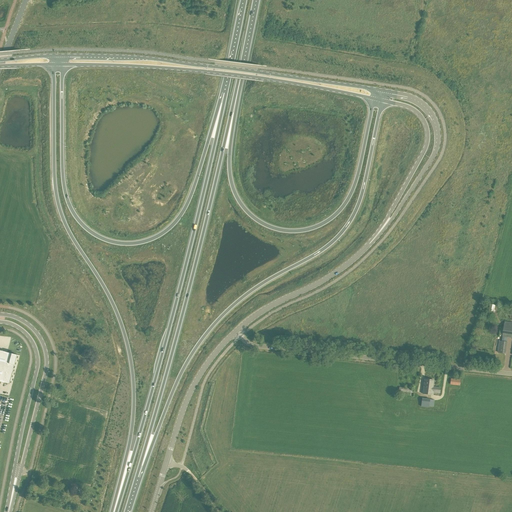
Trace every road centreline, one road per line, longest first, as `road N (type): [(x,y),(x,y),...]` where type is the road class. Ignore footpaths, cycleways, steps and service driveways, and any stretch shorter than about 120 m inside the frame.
road 1 (trunk): [(136,478),(204,335),(246,293),(338,237),(352,217),(381,100)]
road 2 (trunk): [(52,64),(58,207),(115,315),(132,382),(131,428),(111,511)]
road 3 (trunk): [(225,87),(115,511)]
road 4 (trunk): [(225,87),(177,219),(154,238),(119,243),(84,227),(64,194),(61,64)]
road 5 (trunk): [(136,478),(237,88)]
road 6 (trunk): [(373,98),(343,206),(320,225),(282,230),(244,210),(232,187),(237,88)]
road 7 (secondary): [(378,89),(158,60),(57,56)]
road 8 (secondary): [(61,64),(212,72),(373,98)]
road 9 (unclassified): [(511,373),(253,345),(235,331)]
road 10 (secondary): [(369,243),(390,222),(437,139),(423,104),(378,89)]
road 11 (secondary): [(381,100),(423,117),(427,140),(369,243)]
road 12 (tertiary): [(20,471),(47,358),(30,326),(0,314)]
road 13 (tertiary): [(0,322),(25,332),(37,359),(14,466)]
road 14 (secondary): [(235,331),(191,390),(166,460)]
